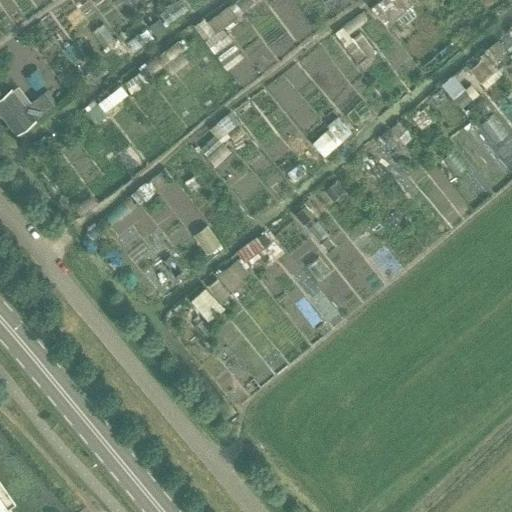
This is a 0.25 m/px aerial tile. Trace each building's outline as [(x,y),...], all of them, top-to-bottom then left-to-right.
[(256,0),(236,0),(235,1),(242,11),(257,0),(256,0)] [(417,0),(378,0),(370,7),(387,27),(418,1),(417,0)] [(231,4),(206,22),(215,33),(239,15),(231,4)] [(362,10),(334,33),(357,61),(364,54),(352,39),(348,34),(369,19),(362,10)] [(160,20),(149,28),(155,36),(166,28),(160,20)] [(360,32),(352,39),(364,54),(367,58),(375,51),(360,32)] [(498,40),(485,50),(494,61),(506,50),(498,40)] [(176,41),(159,53),(166,63),(181,53),(183,51),(176,41)] [(166,63),(164,64),(171,73),(187,62),(181,53),(166,63)] [(75,85),(66,91),(72,99),(81,92),(75,85)] [(11,87),(0,95),(0,113),(16,135),(36,119),(35,118),(53,104),(44,91),(25,105),(11,87)] [(465,89),(452,99),(460,108),(472,98),(465,89)] [(98,102),(86,111),(96,123),(107,114),(98,102)] [(423,108),(411,117),(420,129),(432,120),(423,108)] [(230,112),(217,122),(225,133),(227,132),(238,123),(230,112)] [(329,128),(312,143),(324,156),(351,132),(342,122),(337,126),(332,121),(327,125),(329,128)] [(399,121),(390,128),(398,138),(407,131),(399,121)] [(222,142),(207,157),(215,165),(230,151),(222,142)] [(358,162),(349,170),(363,187),(372,179),(358,162)] [(298,163),(286,172),(293,181),(305,173),(298,163)] [(335,181),(323,190),(332,201),(344,191),(335,181)] [(145,182),(130,194),(138,204),(153,192),(145,182)] [(91,194),(73,206),(80,215),(97,203),(91,194)] [(129,198),(101,219),(108,228),(136,207),(129,198)] [(387,198),(374,209),(385,223),(398,213),(387,198)] [(305,205),(294,214),(302,225),(314,215),(305,205)] [(206,225),(193,235),(207,253),(220,244),(206,225)] [(265,232),(258,238),(268,250),(276,244),(265,232)] [(258,238),(239,255),(249,267),(268,250),(258,238)] [(238,258),(217,275),(231,292),(251,275),(238,258)] [(215,277),(206,285),(221,301),(229,294),(215,277)] [(206,288),(190,301),(208,321),(223,309),(206,288)] [(191,305),(180,313),(203,342),(214,334),(191,305)] [(0,511),(10,511),(0,496),(0,511)]
